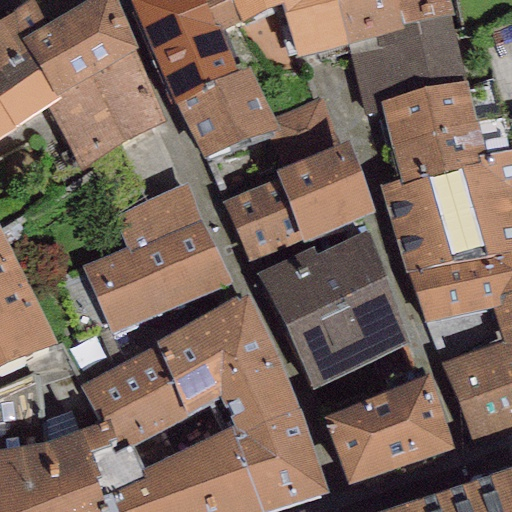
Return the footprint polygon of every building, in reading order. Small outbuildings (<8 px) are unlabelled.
[(106,0),(47,34),(24,47),(54,105),(134,60),(137,59),(111,0),(106,0)] [(143,0),(129,5),(175,114),(204,99),(203,95),(236,81),(220,40),(199,0),(143,0)] [(199,0),(220,40),(257,24),(308,6),(306,0),(199,0)] [(347,53),(354,51),(340,0),(306,0),(308,6),(257,24),(270,69),(294,62),(296,67),(347,53)] [(392,0),(340,0),(354,51),(403,38),(401,32),(392,0)] [(445,0),(392,0),(401,32),(452,22),(445,0)] [(32,5),(0,26),(0,146),(50,114),(57,108),(54,105),(24,47),(47,34),(32,5)] [(466,88),(452,22),(401,32),(403,38),(354,51),(347,53),(363,122),(383,117),(381,110),(466,88)] [(163,128),(134,60),(54,105),(57,108),(50,114),(82,178),(163,128)] [(250,76),(236,81),(203,95),(204,99),(175,114),(202,168),(278,139),(250,76)] [(466,88),(381,110),(383,117),(401,187),(402,191),(479,171),(478,165),(485,164),(511,156),(511,144),(508,126),(505,119),(476,126),(466,88)] [(349,152),(274,181),(276,187),(303,252),(375,223),(349,152)] [(380,193),(404,282),(511,260),(511,156),(485,164),(478,165),(479,171),(402,191),(401,187),(380,193)] [(303,252),(276,187),(224,208),(251,274),(303,252)] [(187,190),(113,223),(126,254),(83,273),(113,341),(231,290),(187,190)] [(0,239),(0,380),(53,356),(0,239)] [(313,256),(258,281),(311,397),(411,351),(365,239),(316,261),(313,256)] [(511,260),(404,282),(425,330),(490,315),(500,313),(498,304),(511,299),(511,260)] [(511,299),(498,304),(500,313),(490,315),(503,349),(439,372),(477,460),(511,443),(511,299)] [(82,394),(115,446),(131,439),(137,451),(220,409),(232,438),(255,511),(302,511),(328,504),(299,420),(248,305),(238,309),(236,306),(82,394)] [(81,443),(44,453),(37,378),(0,394),(0,511),(102,511),(101,507),(81,443)] [(428,391),(322,429),(347,497),(453,459),(428,391)] [(255,511),(232,438),(141,481),(144,489),(101,507),(102,511),(255,511)] [(511,511),(511,484),(428,511),(511,511)]
